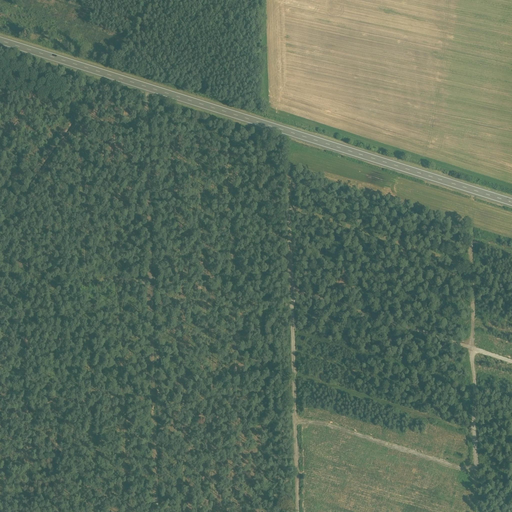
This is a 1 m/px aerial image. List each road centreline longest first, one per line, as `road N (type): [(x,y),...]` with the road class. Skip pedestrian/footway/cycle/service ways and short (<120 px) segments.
road 1 (unclassified): [(144,86),(154,511)]
road 2 (secondary): [(144,86),(511,202)]
road 3 (track): [(285,131),(298,511)]
road 4 (track): [(470,189),(476,511)]
road 5 (secondary): [(0,41),(144,86)]
